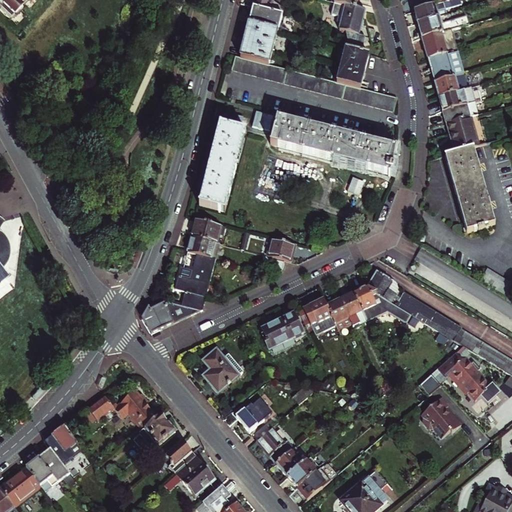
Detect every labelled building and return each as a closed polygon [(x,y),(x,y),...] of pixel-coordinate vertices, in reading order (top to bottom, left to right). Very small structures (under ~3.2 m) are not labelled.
[(0,0),(0,11),(8,19),(10,17),(18,8),(25,1),(25,0),(0,0)] [(274,0),(252,0),(251,8),(254,9),(285,17),(287,10),(274,2),(274,0)] [(334,0),(333,3),(345,6),(355,9),(356,0),(334,0)] [(413,12),(417,24),(438,17),(451,14),(449,8),(461,4),(459,0),(452,0),(436,5),(413,12)] [(355,9),(345,6),(338,31),(345,33),(348,41),(346,49),(361,53),(365,38),(373,40),(375,31),(360,27),(364,11),(355,9)] [(20,9),(18,8),(10,17),(11,18),(14,18),(20,12),(20,9)] [(254,9),(250,24),(277,31),(282,33),(285,17),(254,9)] [(417,24),(421,39),(463,27),(468,25),(465,17),(441,24),(438,17),(417,24)] [(241,58),(268,65),(277,32),(277,31),(250,24),(241,58)] [(463,27),(421,39),(427,60),(446,54),(441,39),(447,37),(460,34),(460,32),(464,31),(463,27)] [(446,54),(452,52),(447,37),(441,39),(446,54)] [(360,89),(369,55),(361,53),(346,49),(346,50),(338,83),(360,89)] [(446,54),(427,60),(434,84),(462,76),(463,76),(456,54),(453,55),(452,52),(446,54)] [(360,89),(338,83),(303,74),(268,65),(241,58),(235,57),(232,71),(394,112),(397,98),(360,89)] [(434,84),(438,99),(466,90),(462,76),(434,84)] [(466,90),(438,99),(442,113),(463,107),(477,103),(474,90),(470,91),(470,89),(466,90)] [(21,92),(16,94),(20,103),(25,100),(21,92)] [(463,107),(442,113),(446,125),(467,119),(463,107)] [(446,125),(455,154),(474,148),(485,145),(477,116),(467,119),(446,125)] [(389,175),(396,151),(369,144),(367,143),(307,128),(305,127),(277,120),(271,145),(389,175)] [(225,212),(245,133),(221,127),(204,192),(201,206),(225,212)] [(455,154),(444,157),(466,232),(495,223),(491,208),(492,207),(490,200),(488,200),(480,171),(482,171),(480,163),(478,164),(474,148),(455,154)] [(216,243),(220,227),(196,221),(191,237),(216,243)] [(187,253),(197,255),(216,260),(220,244),(216,243),(191,237),(187,253)] [(314,239),(311,249),(323,252),(326,243),(326,242),(314,239)] [(295,245),(271,240),(267,256),(290,262),(295,245)] [(188,291),(184,306),(203,311),(216,260),(197,255),(191,278),(185,276),(182,290),(188,291)] [(263,256),(261,263),(282,269),(284,262),(263,256)] [(511,285),(507,282),(501,278),(494,274),(489,271),(482,282),(487,285),(494,290),(500,293),(505,296),(510,300),(511,296),(511,285)] [(389,291),(394,283),(377,272),(366,289),(392,304),(397,295),(389,291)] [(397,285),(394,283),(389,291),(397,295),(399,292),(399,290),(399,289),(399,287),(397,285)] [(366,289),(354,295),(363,315),(367,323),(387,313),(405,324),(411,315),(396,306),(392,304),(366,289)] [(404,293),(396,306),(411,315),(419,320),(463,347),(511,376),(511,359),(463,329),(461,328),(404,293)] [(354,295),(341,301),(350,321),(354,330),(362,327),(357,318),(363,315),(354,295)] [(152,335),(203,311),(184,306),(170,313),(164,302),(153,299),(142,320),(152,335)] [(323,300),(303,310),(313,331),(327,324),(325,320),(331,317),(327,308),(323,300)] [(350,321),(341,301),(327,308),(331,317),(336,328),(350,321)] [(304,334),(293,312),(262,327),(272,349),(304,334)] [(218,394),(243,373),(229,357),(224,361),(217,352),(204,362),(211,370),(204,377),(218,394)] [(457,352),(438,368),(446,377),(449,374),(455,381),(457,379),(468,393),(476,401),(482,396),(489,405),(496,398),(495,397),(500,393),(493,386),(491,388),(478,372),(480,370),(474,362),(471,364),(466,358),(464,360),(457,352)] [(457,379),(455,381),(466,395),(468,393),(457,379)] [(292,398),(299,406),(316,391),(303,388),(292,398)] [(129,416),(143,433),(159,419),(151,410),(151,411),(146,406),(148,405),(141,397),(141,398),(137,393),(118,408),(116,405),(113,408),(104,397),(88,410),(99,423),(114,410),(122,421),(129,416)] [(438,408),(429,397),(418,407),(427,417),(424,419),(427,423),(427,424),(427,427),(431,433),(436,433),(445,443),(453,437),(455,439),(465,431),(462,427),(454,418),(452,420),(447,414),(451,411),(444,403),(438,408)] [(254,407),(253,406),(237,420),(250,435),(273,415),(261,401),(254,407)] [(176,433),(162,417),(159,419),(143,433),(141,435),(155,452),(176,433)] [(65,461),(68,458),(65,454),(77,444),(65,428),(45,443),(51,452),(76,484),(81,481),(65,461)] [(276,465),(294,450),(287,442),(284,444),(271,430),(256,443),(276,465)] [(65,454),(68,458),(81,449),(77,444),(65,454)] [(170,468),(176,475),(194,461),(191,457),(193,455),(184,444),(168,458),(174,465),(170,468)] [(287,478),(302,465),(294,455),(298,452),(295,448),(294,450),(276,465),(287,478)] [(79,487),(76,484),(51,452),(41,460),(60,485),(65,481),(71,489),(74,487),(76,489),(79,487)] [(194,461),(176,475),(196,499),(216,481),(197,458),(194,461)] [(321,470),(311,458),(306,461),(317,473),(320,470),(321,470)] [(28,470),(42,489),(49,483),(54,490),(60,485),(41,460),(28,470)] [(297,490),(317,473),(306,461),(302,465),(287,478),(297,490)] [(43,490),(42,489),(28,470),(2,490),(18,510),(43,490)] [(307,502),(330,482),(320,470),(317,473),(297,490),(307,502)] [(348,511),(374,511),(388,501),(369,479),(341,503),(348,511)] [(494,489),(486,484),(470,511),(473,511),(487,488),(499,494),(500,493),(511,499),(511,507),(508,511),(510,511),(511,509),(511,497),(503,493),(504,491),(495,486),(494,489)] [(231,499),(221,486),(194,509),(196,511),(230,511),(232,511),(228,507),(230,506),(227,503),(231,499)] [(508,511),(511,507),(511,499),(500,493),(499,494),(487,488),(473,511),(508,511)] [(19,511),(18,510),(2,490),(0,492),(0,511),(19,511)]
